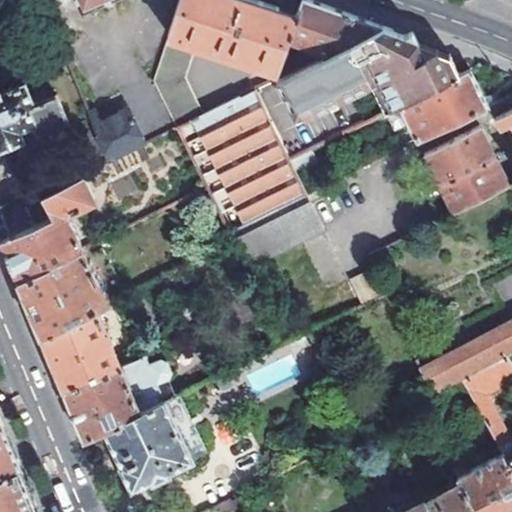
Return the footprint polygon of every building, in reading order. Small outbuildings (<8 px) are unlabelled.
[(76,0),(82,11),(106,0),(76,0)] [(295,15),(247,0),(179,0),(153,80),(176,125),(203,112),(185,77),(195,43),(215,50),(214,53),(229,58),(231,54),(277,69),(286,40),(295,15)] [(357,16),(310,0),(300,0),(295,15),(286,40),(326,52),(380,24),(357,16)] [(402,33),(380,24),(326,52),(278,75),(300,115),(363,83),(361,80),(375,72),(430,44),(402,33)] [(448,51),(430,44),(375,72),(394,106),(402,102),(460,73),(448,51)] [(471,68),(460,73),(402,102),(421,140),(489,106),(471,68)] [(0,149),(65,122),(54,95),(33,104),(24,82),(0,92),(0,149)] [(176,126),(206,188),(229,234),(234,231),(308,195),(290,158),(270,119),(268,120),(262,123),(252,102),(245,105),(239,94),(203,112),(176,126)] [(511,106),(494,116),(501,127),(510,122),(511,124),(511,106)] [(87,113),(106,161),(144,142),(127,108),(99,122),(93,111),(87,113)] [(479,124),(423,153),(439,185),(496,157),(505,151),(501,145),(492,150),(479,124)] [(508,184),(496,157),(439,185),(452,213),(498,190),(508,184)] [(54,214),(0,240),(12,268),(18,281),(82,248),(63,212),(92,198),(80,173),(42,192),(54,214)] [(54,214),(42,192),(12,208),(10,205),(0,210),(0,238),(0,240),(54,214)] [(324,229),(308,195),(234,231),(250,265),(324,229)] [(401,260),(392,243),(368,255),(374,268),(376,273),(401,260)] [(82,248),(18,281),(23,293),(40,335),(95,310),(109,302),(82,248)] [(376,273),(374,268),(353,279),(364,303),(386,293),(376,273)] [(252,316),(261,311),(255,299),(248,308),(252,316)] [(95,310),(40,335),(45,348),(63,390),(119,366),(95,310)] [(463,377),(506,355),(511,351),(511,321),(422,368),(427,378),(433,392),(463,377)] [(143,355),(119,366),(63,390),(79,427),(84,439),(102,430),(139,412),(135,405),(153,397),(158,389),(156,383),(168,377),(171,371),(166,360),(159,358),(147,363),(143,355)] [(511,365),(506,355),(463,377),(486,418),(502,447),(511,441),(484,393),(511,378),(511,365)] [(401,391),(408,405),(420,399),(433,392),(427,378),(401,391)] [(139,412),(102,430),(118,467),(120,466),(130,490),(150,480),(151,481),(167,474),(166,472),(191,460),(190,458),(204,451),(178,394),(139,412)] [(511,511),(511,466),(502,447),(486,418),(474,424),(482,437),(488,435),(491,443),(486,446),(492,459),(466,472),(461,461),(454,464),(461,479),(477,511),(511,511)] [(1,420),(0,420),(0,478),(22,469),(17,457),(1,420)] [(511,443),(511,441),(502,447),(511,466),(511,443)] [(22,469),(0,478),(0,511),(26,511),(38,507),(34,497),(22,469)] [(477,511),(461,479),(425,497),(432,511),(477,511)] [(432,511),(425,497),(424,496),(392,511),(432,511)]
